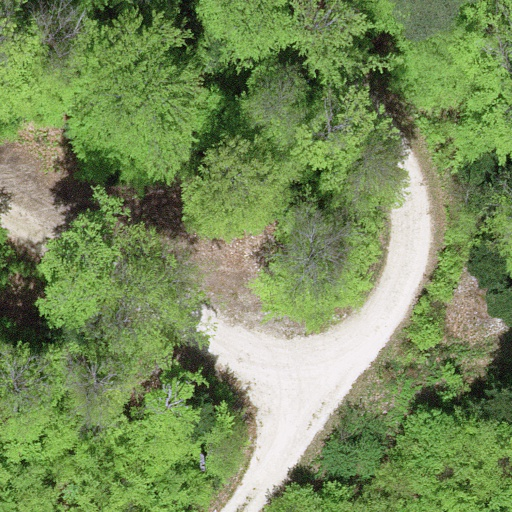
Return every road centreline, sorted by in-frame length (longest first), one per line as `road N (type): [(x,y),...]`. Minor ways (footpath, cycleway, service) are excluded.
road 1 (track): [(230,0),(357,94),(391,141),(409,239),(393,298),(235,511)]
road 2 (track): [(319,404),(0,211)]
